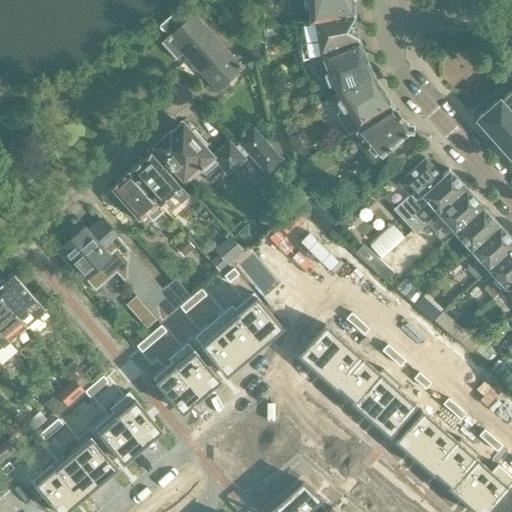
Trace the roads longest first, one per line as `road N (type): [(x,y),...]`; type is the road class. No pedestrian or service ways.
road 1 (residential): [(511,446),(343,290),(191,444)]
road 2 (residential): [(0,251),(174,98)]
road 3 (residential): [(381,21),(397,73),(511,202)]
road 4 (unclassified): [(511,17),(381,21)]
